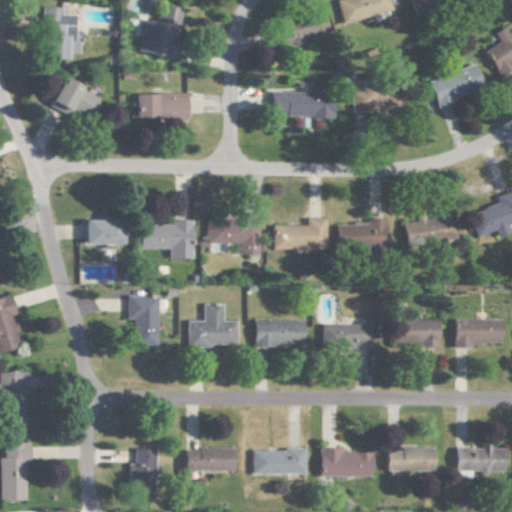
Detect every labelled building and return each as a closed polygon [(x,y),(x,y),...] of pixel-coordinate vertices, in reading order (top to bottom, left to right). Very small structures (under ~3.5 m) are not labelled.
[(331,0),(338,23),(387,10),(384,0),(331,0)] [(169,57),(178,8),(157,3),(153,22),(141,19),(135,50),(169,57)] [(71,15),(57,15),(57,7),(39,7),(39,58),(62,58),(63,52),(75,53),(75,36),(71,36),(71,15)] [(325,33),(320,14),(272,26),(277,45),(325,33)] [(507,59),(511,56),(511,29),(505,33),(501,26),(490,32),(495,41),(479,49),(494,76),(511,67),(507,59)] [(423,83),(432,105),(479,85),(469,62),(423,83)] [(59,77),(46,100),(56,106),(54,110),(63,115),(67,108),(83,117),(94,97),(59,77)] [(265,91),(265,115),(326,115),(327,92),(265,91)] [(346,112),(397,110),(397,91),(345,93),(346,112)] [(181,93),(130,94),(131,118),(182,117),(181,93)] [(471,237),(491,229),(494,237),(505,232),(502,225),(511,220),(511,199),(508,189),(490,196),(492,202),(463,214),(471,237)] [(396,222),(399,246),(450,240),(447,216),(411,221),(411,220),(396,222)] [(265,248),(318,249),(319,218),(299,218),(299,225),(265,224),(265,248)] [(329,224),(329,248),(380,247),(379,218),(360,219),(361,224),(329,224)] [(116,219),(79,219),(79,244),(117,244),(116,219)] [(184,258),(185,219),(166,219),(166,224),(134,224),(133,248),(161,248),(161,258),(184,258)] [(251,220),(199,219),(198,242),(232,243),(232,255),(250,255),(251,220)] [(0,295),(0,350),(12,347),(4,314),(7,313),(3,295),(0,295)] [(119,319),(126,319),(126,347),(150,346),(150,296),(119,296),(119,319)] [(228,345),(229,321),(214,320),(215,304),(195,304),(195,321),(180,320),(179,344),(228,345)] [(413,347),(433,347),(432,319),(385,320),(386,342),(413,342),(413,347)] [(446,346),(465,347),(466,342),(496,343),(497,320),(447,319),(446,346)] [(245,344),(295,345),(295,321),(246,320),(245,344)] [(362,347),(362,325),(314,324),(313,346),(362,347)] [(0,423),(19,424),(17,371),(0,371),(0,423)] [(0,499),(18,500),(18,442),(0,441),(0,499)] [(449,446),(449,471),(500,471),(500,447),(449,446)] [(146,498),(147,449),(126,448),(126,464),(120,463),(120,489),(131,489),(131,497),(146,498)] [(226,448),(177,448),(177,470),(227,469),(226,448)] [(311,475),(364,476),(365,452),(333,451),(333,448),(312,448),(311,475)] [(379,448),(379,469),(428,470),(428,449),(379,448)] [(244,449),(244,472),(297,473),(298,450),(244,449)]
